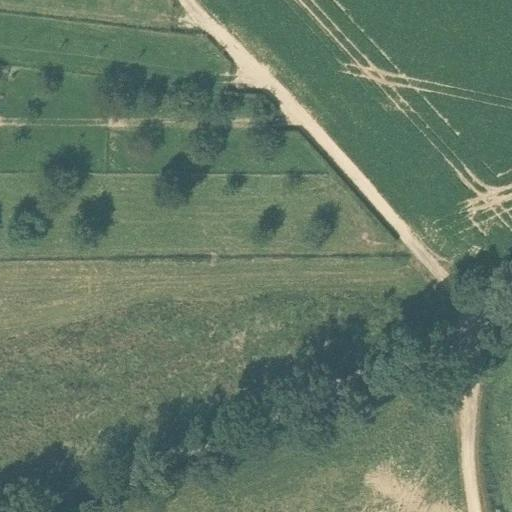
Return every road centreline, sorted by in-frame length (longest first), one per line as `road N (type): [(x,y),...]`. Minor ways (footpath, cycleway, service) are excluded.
road 1 (track): [(184,0),(470,306),(477,511)]
road 2 (unclassified): [(42,511),(476,325)]
